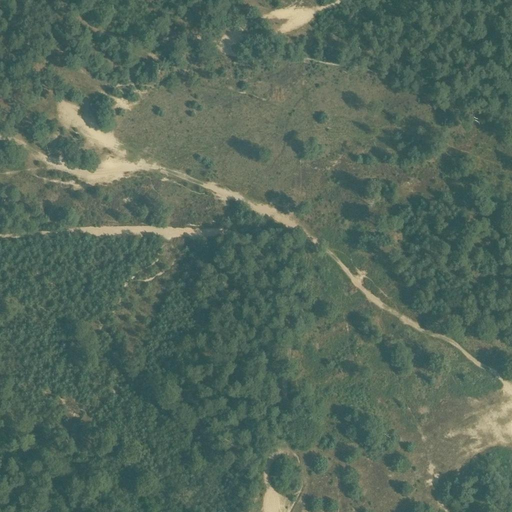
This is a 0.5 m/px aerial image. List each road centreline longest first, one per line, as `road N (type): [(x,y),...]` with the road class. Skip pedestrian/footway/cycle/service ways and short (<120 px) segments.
road 1 (track): [(246,234),(269,274),(295,355),(283,405),(292,482),(280,511)]
road 2 (track): [(0,232),(246,234)]
